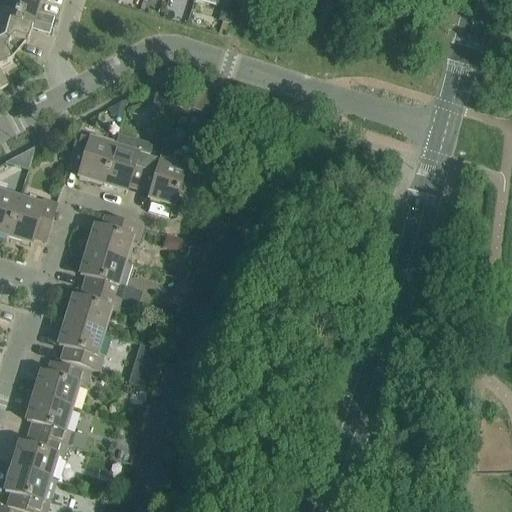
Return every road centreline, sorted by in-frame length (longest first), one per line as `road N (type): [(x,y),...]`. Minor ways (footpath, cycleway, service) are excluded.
road 1 (secondary): [(327,511),(444,134)]
road 2 (residential): [(306,89),(166,48),(68,97)]
road 3 (residential): [(45,286),(72,203),(169,230)]
road 4 (unclassified): [(444,134),(306,89)]
road 5 (secondary): [(444,134),(478,0)]
road 6 (residential): [(0,405),(45,286)]
